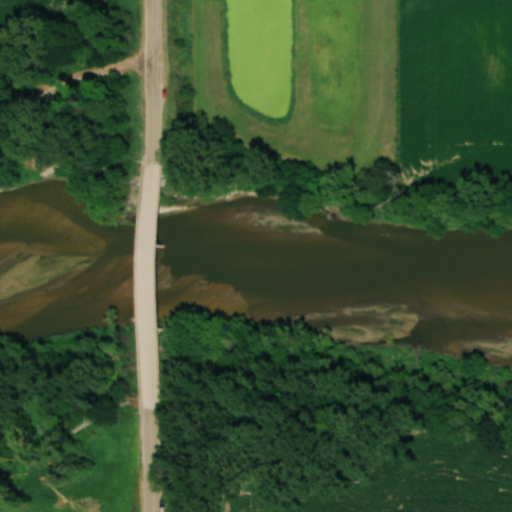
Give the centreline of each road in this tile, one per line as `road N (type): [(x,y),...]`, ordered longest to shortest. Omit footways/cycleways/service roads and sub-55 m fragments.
road 1 (tertiary): [(152,408),(150,163)]
road 2 (tertiary): [(150,163),(150,0)]
